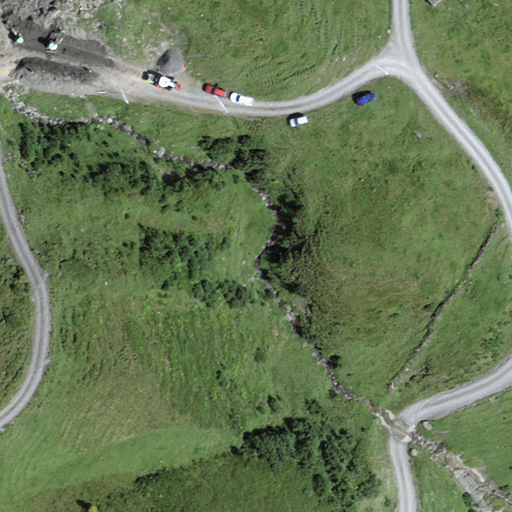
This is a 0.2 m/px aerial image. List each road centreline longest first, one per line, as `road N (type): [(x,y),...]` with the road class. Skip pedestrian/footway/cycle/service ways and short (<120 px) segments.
road 1 (unclassified): [(0,72),(47,66),(268,108),(312,101),(375,69),(398,67),(483,157),(511,211)]
road 2 (unclassified): [(0,419),(27,391),(42,326),(37,281),(0,179)]
road 3 (unclassified): [(511,369),(404,423),(398,450),(405,511)]
